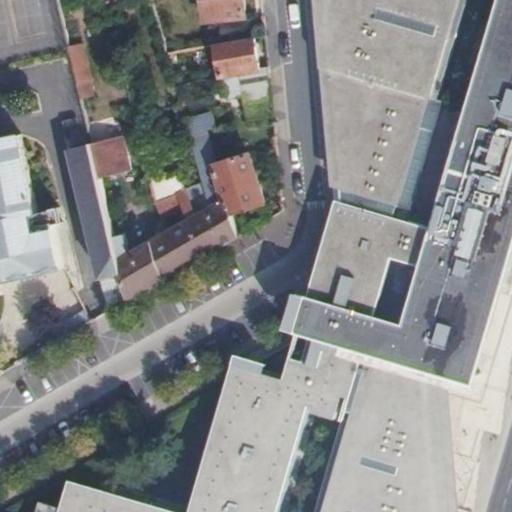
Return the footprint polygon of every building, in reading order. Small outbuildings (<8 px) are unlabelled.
[(511,295),(511,0),(318,0),(339,201),(311,285),(296,329),(316,332),(309,362),(295,357),(290,379),(256,369),(248,370),(244,373),(240,378),(234,377),(195,511),(181,511),(74,481),(65,511),(451,511),(454,388),(483,394),(499,341),(511,295)] [(208,0),(210,22),(249,18),(248,0),(208,0)] [(258,36),(218,44),(224,78),(243,74),(246,90),(273,85),(271,69),(263,69),(258,36)] [(75,57),(85,99),(97,96),(85,42),(72,44),(75,57)] [(212,99),(187,108),(189,117),(215,109),(212,99)] [(233,193),(237,211),(270,201),(254,154),(222,164),(212,130),(221,128),(220,125),(225,123),(221,111),(217,113),(215,109),(189,117),(203,164),(208,181),(211,191),(226,188),(228,193),(233,193)] [(0,294),(5,294),(2,282),(68,269),(59,225),(62,225),(49,162),(29,166),(23,135),(0,139),(0,294)] [(95,144),(102,174),(134,166),(126,136),(95,144)] [(131,301),(117,241),(102,174),(95,144),(74,149),(112,313),(131,301)] [(184,182),(157,189),(161,205),(182,200),(188,198),(186,191),(184,182)] [(198,263),(244,237),(237,211),(233,193),(228,193),(226,188),(211,191),(194,196),(188,198),(182,200),(189,228),(198,263)] [(192,189),(186,191),(188,198),(194,196),(192,189)] [(162,284),(198,263),(189,228),(154,245),(162,284)] [(162,284),(154,245),(136,255),(126,248),(124,239),(117,241),(131,301),(162,284)]
